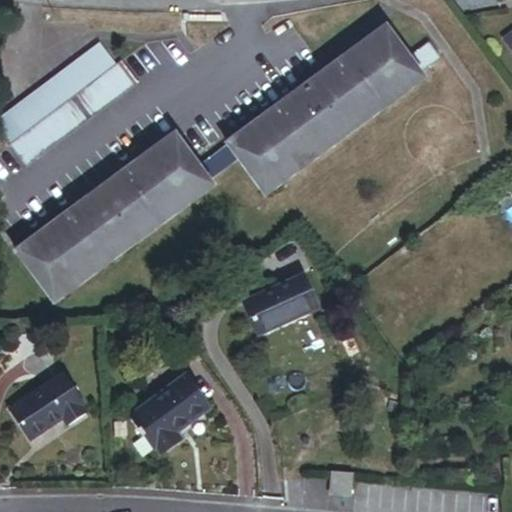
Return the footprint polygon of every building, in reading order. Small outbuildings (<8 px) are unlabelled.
[(241,162),(267,198),(426,84),(423,80),(411,63),(390,33),(231,147),(241,162)] [(511,38),(500,47),(511,63),(511,38)] [(0,119),(0,133),(8,145),(116,67),(102,46),(0,119)] [(411,63),(423,80),(440,68),(428,51),(411,63)] [(9,147),(24,169),(139,86),(124,64),(9,147)] [(18,253),(55,304),(214,190),(210,185),(199,170),(177,139),(18,253)] [(199,170),(210,185),(241,162),(231,147),(199,170)] [(246,309),(260,339),(317,311),(303,282),(246,309)] [(64,419),(70,428),(87,415),(81,407),(83,406),(63,378),(12,414),(32,442),(64,419)] [(174,439),(208,416),(187,384),(131,421),(152,453),(154,452),(158,459),(178,446),(174,439)]
